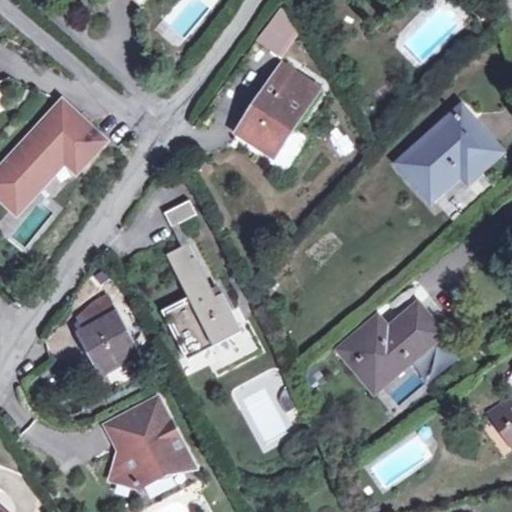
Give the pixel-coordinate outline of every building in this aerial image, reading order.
[(461,0),(448,0),(440,9),(444,14),(446,12),(449,11),(451,12),(453,13),(455,16),(454,19),(452,22),(457,27),(473,12),(461,0)] [(256,38),(281,56),(304,24),(279,6),(256,38)] [(258,140),(278,154),(318,92),(281,67),(237,134),(254,146),(258,140)] [(102,145),(89,132),(72,116),(73,115),(61,104),(0,168),(0,197),(6,191),(21,205),(63,160),(76,172),(102,145)] [(473,165),(481,173),(502,154),(461,108),(396,167),(430,204),(460,177),(473,165)] [(274,159),(278,154),(258,140),(254,146),(274,159)] [(473,165),(460,177),(467,185),(481,173),(473,165)] [(6,191),(0,197),(0,200),(14,214),(21,205),(6,191)] [(170,229),(196,215),(189,201),(163,215),(170,229)] [(188,300),(160,314),(185,362),(213,347),(210,341),(231,330),(223,316),(230,312),(222,295),(214,299),(187,245),(166,256),(188,300)] [(388,331),(376,318),(337,351),(374,395),(444,335),(417,306),(388,331)] [(84,336),(104,373),(134,355),(114,318),(84,336)] [(278,401),(279,406),(284,415),(299,406),(292,391),(282,391),(278,401)] [(158,398),(113,420),(120,448),(111,478),(136,486),(173,467),(194,468),(158,398)] [(511,399),(495,411),(511,436),(511,399)] [(113,449),(120,448),(113,420),(106,421),(113,449)]
